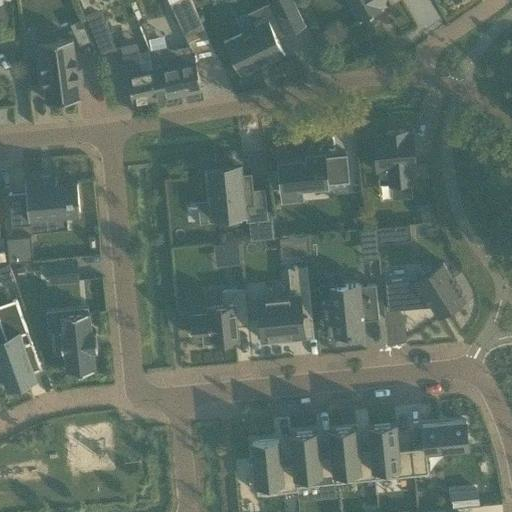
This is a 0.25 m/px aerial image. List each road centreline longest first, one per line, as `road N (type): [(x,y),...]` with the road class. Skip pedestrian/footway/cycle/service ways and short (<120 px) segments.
road 1 (residential): [(511,459),(486,389),(462,371),(177,399)]
road 2 (unclassified): [(421,78),(355,74),(112,129)]
road 3 (residential): [(133,400),(112,129)]
road 4 (residential): [(0,427),(54,406),(133,400)]
